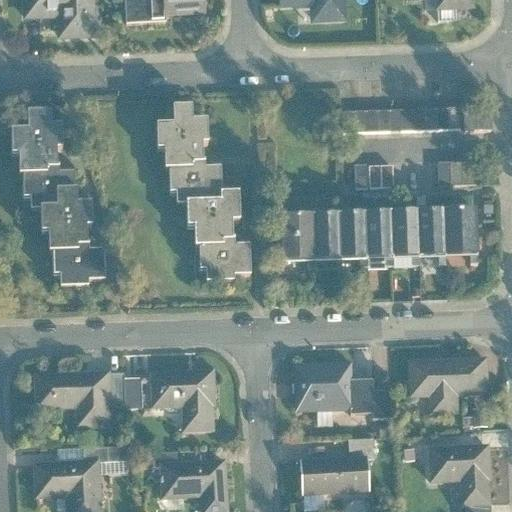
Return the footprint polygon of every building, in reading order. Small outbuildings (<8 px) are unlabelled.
[(97,43),(94,0),(22,0),(23,26),(57,24),(57,46),(97,43)] [(205,0),(126,0),(128,30),(167,28),(167,23),(206,21),(205,0)] [(346,0),(279,0),(280,14),(312,14),(312,29),(347,28),(346,0)] [(477,15),(476,0),(436,0),(437,17),(477,15)] [(167,122),(149,121),(150,146),(157,146),(158,168),(164,168),(164,190),(171,191),(171,203),(180,203),(181,224),(188,223),(189,243),(194,243),(194,268),(199,269),(199,280),(229,280),(229,275),(244,274),(244,244),(229,244),(229,240),(226,240),(225,218),(232,218),(232,191),(215,191),(215,166),(198,166),(198,160),(196,160),(196,140),(200,140),(200,118),(185,117),(185,103),(166,103),(167,122)] [(20,127),(2,127),(3,150),(11,150),(11,172),(17,171),(17,195),(23,195),(24,207),(34,207),(35,230),(40,230),(41,250),(46,250),(47,274),(54,273),(53,286),(81,286),(81,282),(97,280),(97,249),(81,249),(81,244),(79,245),(78,224),(83,223),(83,200),(68,200),(67,171),(52,171),(52,166),(50,166),(49,145),(55,145),(54,121),(42,122),(43,109),(19,109),(20,127)] [(457,109),(340,113),(341,135),(458,131),(457,109)] [(490,131),(489,113),(462,114),(462,131),(490,131)] [(471,164),(437,164),(437,187),(471,187),(471,164)] [(365,189),(365,168),(354,168),(354,189),(365,189)] [(477,264),(476,217),(444,218),(445,264),(477,264)] [(417,265),(416,218),(390,219),(391,266),(417,265)] [(445,264),(444,218),(416,218),(417,265),(445,264)] [(391,266),(390,219),(364,220),(365,266),(391,266)] [(339,220),(311,221),(312,268),(340,267),(339,220)] [(365,266),(364,220),(339,220),(340,267),(365,266)] [(312,268),(311,221),(279,222),(281,268),(312,268)] [(487,398),(485,359),(405,362),(406,401),(426,400),(427,418),(457,417),(456,398),(487,398)] [(348,365),(291,366),(292,415),(349,413),(349,382),(348,365)] [(211,433),(210,372),(147,373),(148,411),(179,411),(179,435),(211,433)] [(107,375),(108,373),(30,375),(31,413),(71,411),(73,431),(110,429),(109,407),(107,375)] [(121,375),(107,375),(109,407),(123,407),(121,381),(121,375)] [(139,409),(138,380),(121,381),(123,407),(123,410),(139,409)] [(370,381),(349,382),(349,413),(349,416),(370,415),(370,421),(388,421),(387,393),(370,393),(370,381)] [(372,442),(345,443),(346,458),(372,457),(372,442)] [(489,483),(487,447),(425,450),(427,487),(457,485),(458,511),(463,510),(488,509),(487,483),(489,483)] [(156,465),(174,464),(174,454),(150,455),(150,469),(156,469),(156,465)] [(367,494),(365,459),(298,462),(300,497),(367,494)] [(97,511),(95,461),(30,464),(31,501),(61,500),(61,511),(97,511)] [(224,500),(222,462),(174,464),(156,465),(156,469),(158,503),(224,500)]
